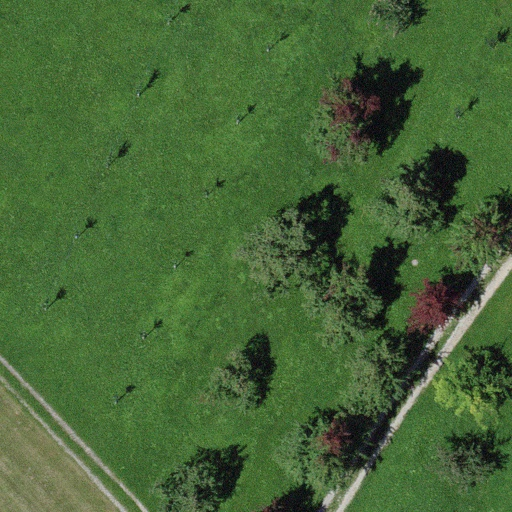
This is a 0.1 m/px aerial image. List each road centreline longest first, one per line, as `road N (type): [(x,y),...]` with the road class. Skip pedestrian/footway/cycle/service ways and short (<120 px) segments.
road 1 (track): [(333,511),(435,351),(511,254)]
road 2 (track): [(0,369),(134,511)]
